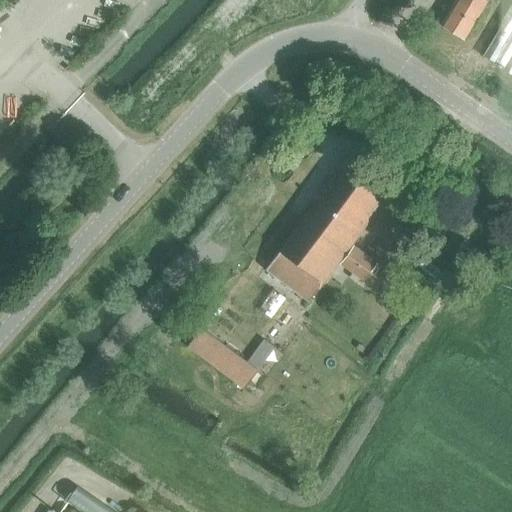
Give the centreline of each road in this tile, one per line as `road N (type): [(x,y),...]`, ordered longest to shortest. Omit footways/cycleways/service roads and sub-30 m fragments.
road 1 (unclassified): [(0,338),(246,67),(306,38),(345,35)]
road 2 (unclassified): [(511,140),(345,35)]
